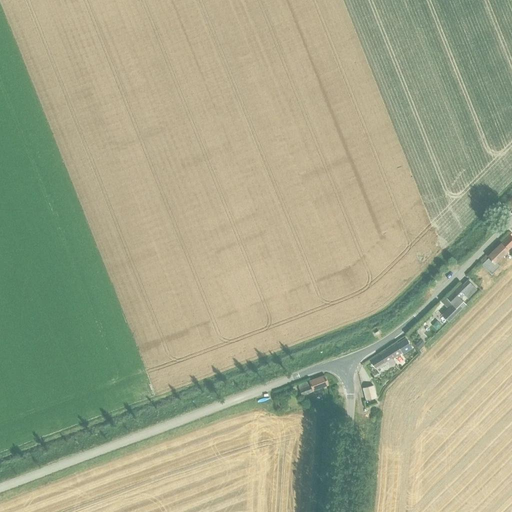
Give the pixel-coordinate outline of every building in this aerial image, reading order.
[(489,258),(481,265),(490,274),(499,265),(496,262),(511,246),(511,238),(509,235),(501,243),(501,244),(488,257),(489,258)] [(442,315),(448,322),(465,305),(460,299),(464,295),(467,298),(476,289),(468,280),(462,285),(461,284),(442,303),(448,309),(442,315)] [(397,344),(371,360),(376,369),(386,362),(389,367),(395,363),(392,358),(402,352),(403,354),(412,348),(406,338),(397,344)] [(421,340),(415,347),(419,351),(426,344),(421,340)] [(328,385),(327,381),(325,375),(298,385),(297,386),(299,390),(300,390),(302,395),(313,391),(312,391),(328,385)] [(363,388),(366,400),(376,398),(373,385),(363,388)]
